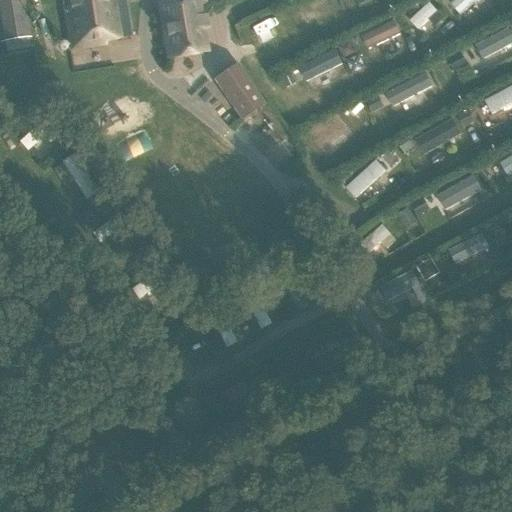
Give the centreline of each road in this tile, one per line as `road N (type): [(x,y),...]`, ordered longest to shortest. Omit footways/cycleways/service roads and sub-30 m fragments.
road 1 (track): [(511,310),(121,511)]
road 2 (unknown): [(511,206),(358,294),(180,380)]
road 3 (unknown): [(175,95),(234,63),(232,0)]
